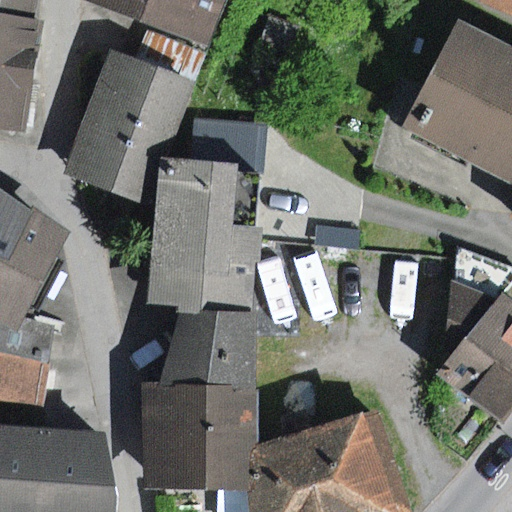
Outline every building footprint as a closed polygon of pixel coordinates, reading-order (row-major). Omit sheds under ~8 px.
[(44,0),(0,0),(0,16),(40,23),(44,0)] [(233,0),(79,0),(215,51),(233,0)] [(511,0),(471,0),(511,19),(511,0)] [(0,151),(30,156),(48,24),(40,23),(0,16),(0,151)] [(511,48),(459,19),(398,125),(507,186),(511,176),(511,48)] [(301,29),(271,20),(262,48),(292,57),(301,29)] [(137,62),(115,54),(67,177),(154,211),(169,172),(170,163),(172,163),(202,86),(196,83),(208,55),(149,32),(137,62)] [(172,163),(170,163),(169,172),(155,308),(186,310),(186,316),(261,318),(262,268),(268,268),(269,232),(266,232),(270,178),(250,176),(250,170),(172,163)] [(0,324),(28,337),(38,317),(80,240),(0,181),(0,324)] [(510,428),(511,425),(511,300),(508,298),(508,293),(511,289),(511,268),(458,249),(451,354),(460,360),(445,379),(510,428)] [(165,388),(265,395),(265,318),(261,318),(186,316),(165,388)] [(0,404),(47,412),(62,325),(38,317),(28,337),(0,324),(0,404)] [(265,395),(165,388),(147,388),(147,494),(255,494),(259,494),(259,457),(264,450),(268,448),(268,395),(265,395)] [(403,511),(370,416),(268,448),(264,450),(259,457),(259,494),(255,494),(256,511),(403,511)] [(0,511),(40,511),(46,430),(0,426),(0,511)] [(105,434),(46,430),(40,511),(118,511),(120,500),(105,434)]
